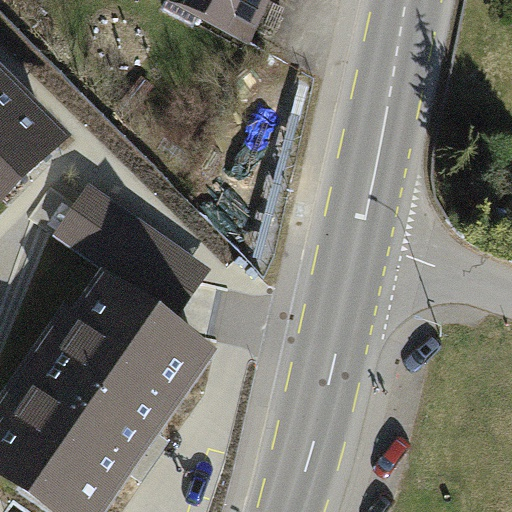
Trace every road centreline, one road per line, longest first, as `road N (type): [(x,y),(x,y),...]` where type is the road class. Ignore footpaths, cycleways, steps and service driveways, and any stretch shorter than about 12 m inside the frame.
road 1 (primary): [(290,511),(357,241)]
road 2 (primary): [(357,241),(412,0)]
road 3 (residential): [(357,241),(511,296)]
